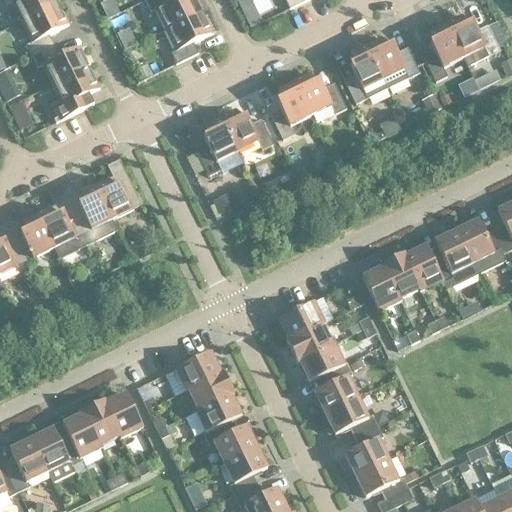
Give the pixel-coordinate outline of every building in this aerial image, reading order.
[(2,0),(5,6),(11,3),(21,24),(55,7),(51,0),(2,0)] [(175,0),(171,2),(169,0),(149,0),(144,3),(149,14),(155,11),(165,32),(200,15),(195,5),(197,4),(195,0),(175,0)] [(282,0),(288,11),(310,0),(282,0)] [(60,16),(55,7),(21,24),(31,44),(25,46),(31,58),(53,47),(48,37),(68,27),(62,15),(60,16)] [(256,14),(244,20),(248,29),(260,23),(256,14)] [(204,24),(200,15),(165,32),(175,52),(169,55),(175,66),(197,56),(192,45),(212,35),(206,23),(204,24)] [(461,18),(445,26),(462,60),(483,50),(487,59),(498,53),(486,28),(475,33),(470,24),(465,27),(461,18)] [(462,60),(445,26),(429,33),(434,42),(428,45),(433,54),(422,59),(434,85),(446,79),(442,70),(462,60)] [(381,40),(365,48),(386,91),(418,75),(406,50),(395,55),(391,46),(385,49),(381,40)] [(58,58),(53,47),(31,58),(36,70),(42,67),(52,87),(86,70),(82,61),(84,60),(78,48),(58,58)] [(386,91),(365,48),(349,56),(354,64),(348,67),(353,76),(342,81),(354,107),(386,91)] [(511,64),(510,60),(501,65),(507,77),(511,74),(511,64)] [(145,66),(133,72),(139,84),(151,78),(145,66)] [(91,80),(86,70),(52,87),(62,107),(53,112),(56,119),(53,121),(55,125),(92,107),(87,96),(99,90),(93,79),(91,80)] [(7,71),(0,74),(0,84),(1,87),(12,82),(7,71)] [(308,76),(292,84),(309,118),(329,109),(333,117),(345,111),(333,86),(322,91),(317,82),(312,85),(308,76)] [(309,118),(292,84),(276,92),(280,100),(275,103),(279,112),(269,117),(281,143),(293,137),(289,128),(309,118)] [(433,95),(421,102),(428,117),(441,110),(433,95)] [(22,103),(11,108),(17,119),(28,113),(22,103)] [(234,112),(219,120),(236,154),(256,144),(260,153),(272,147),(259,122),(248,127),(244,118),(239,121),(234,112)] [(236,154),(219,120),(203,127),(207,136),(202,139),(206,148),(195,153),(208,178),(219,173),(215,164),(236,154)] [(370,134),(364,136),(369,146),(378,142),(375,135),(370,134)] [(141,208),(118,162),(106,168),(112,181),(109,183),(108,181),(94,188),(111,222),(141,208)] [(71,185),(59,191),(87,247),(116,233),(111,222),(94,188),(80,194),(81,196),(77,198),(71,185)] [(262,185),(254,189),(258,196),(266,193),(262,185)] [(87,247),(59,191),(48,197),(54,210),(50,211),(49,209),(36,216),(52,251),(58,262),(87,247)] [(229,194),(212,202),(219,217),(236,208),(229,194)] [(511,204),(496,213),(503,227),(493,232),(504,255),(511,251),(511,204)] [(13,214),(1,219),(23,265),(52,251),(36,216),(22,223),(23,225),(19,227),(13,214)] [(0,276),(23,265),(1,219),(0,219),(0,276)] [(476,222),(455,233),(476,276),(504,263),(501,257),(504,255),(493,232),(483,237),(476,222)] [(476,276),(455,233),(433,243),(440,258),(431,263),(430,263),(440,284),(444,292),(476,276)] [(143,241),(125,250),(131,262),(149,253),(143,241)] [(423,248),(403,258),(402,259),(418,292),(417,292),(418,294),(440,284),(430,263),(431,263),(423,248)] [(379,267),(380,269),(382,269),(398,302),(399,301),(417,292),(418,292),(402,259),(403,258),(402,256),(379,267)] [(382,269),(380,269),(360,279),(378,314),(400,303),(399,301),(398,302),(382,269)] [(361,307),(357,299),(347,304),(351,312),(361,307)] [(476,304),(457,313),(461,322),(480,312),(476,304)] [(277,322),(287,342),(287,343),(320,327),(321,328),(323,327),(312,305),(277,322)] [(371,328),(367,319),(357,324),(361,332),(371,328)] [(442,319),(434,323),(439,333),(447,329),(442,319)] [(439,333),(434,323),(426,327),(430,337),(439,333)] [(287,343),(287,342),(285,343),(296,366),(298,365),(297,364),(330,347),(330,346),(321,328),(320,327),(287,343)] [(375,336),(371,328),(361,332),(365,341),(375,336)] [(410,347),(418,343),(414,333),(405,337),(410,347)] [(332,345),(330,346),(330,347),(297,364),(298,365),(308,385),(322,378),(322,377),(343,367),(332,345)] [(185,395),(187,394),(186,393),(220,376),(219,375),(209,355),(174,372),(185,395)] [(359,362),(347,368),(351,375),(362,369),(359,362)] [(345,365),(343,367),(322,377),(322,378),(327,388),(313,395),(323,416),(356,400),(346,380),(351,377),(345,365)] [(221,374),(219,375),(220,376),(186,393),(187,394),(196,412),(196,413),(230,397),(230,398),(232,397),(221,374)] [(124,395),(104,405),(103,406),(119,439),(118,439),(119,441),(141,430),(124,395)] [(196,413),(196,412),(194,413),(204,434),(205,435),(225,425),(240,418),(230,398),(230,397),(196,413)] [(151,400),(142,405),(146,413),(155,408),(151,400)] [(366,420),(356,400),(323,416),(333,437),(348,430),(353,440),(376,429),(371,418),(366,420)] [(80,414),(81,416),(82,416),(98,449),(100,448),(118,439),(119,439),(103,406),(104,405),(103,403),(80,414)] [(378,414),(371,417),(376,428),(386,423),(383,416),(378,414)] [(82,416),(81,416),(61,426),(68,441),(69,440),(79,461),(101,450),(100,448),(98,449),(82,416)] [(161,420),(152,425),(156,433),(165,428),(161,420)] [(205,435),(204,434),(202,436),(208,448),(212,445),(222,466),(255,449),(245,428),(230,435),(225,425),(205,435)] [(68,441),(61,426),(30,441),(46,474),(52,485),(72,475),(69,469),(81,463),(79,461),(69,440),(68,441)] [(169,436),(165,428),(156,433),(160,441),(169,436)] [(381,440),(376,429),(353,440),(358,450),(343,457),(354,478),(387,462),(377,442),(381,440)] [(511,444),(511,434),(511,433),(503,437),(508,447),(511,444)] [(46,474),(30,441),(9,452),(16,466),(6,471),(17,494),(28,489),(26,484),(46,474)] [(486,457),(481,448),(473,452),(477,462),(486,457)] [(266,471),(255,449),(222,466),(232,486),(227,488),(233,499),(256,487),(251,478),(266,471)] [(477,462),(473,452),(464,456),(469,466),(477,462)] [(397,482),(387,462),(354,478),(364,500),(379,493),(383,502),(397,496),(407,491),(406,488),(401,480),(397,482)] [(134,469),(139,479),(147,475),(142,465),(134,469)] [(0,497),(4,495),(6,500),(17,494),(6,471),(0,473),(0,497)] [(414,473),(401,479),(401,480),(406,488),(418,482),(414,473)] [(448,482),(443,473),(435,477),(440,486),(448,482)] [(122,475),(113,479),(118,489),(126,485),(122,475)] [(440,486),(435,477),(427,481),(431,490),(440,486)] [(118,489),(113,479),(105,483),(110,493),(118,489)] [(261,497),(256,487),(233,499),(233,501),(237,508),(238,510),(243,508),(244,511),(284,511),(286,511),(275,490),(261,497)] [(92,490),(85,493),(89,502),(96,499),(92,490)] [(412,501),(407,491),(397,496),(402,506),(412,501)] [(511,511),(511,492),(497,500),(502,511),(511,511)] [(389,511),(402,506),(397,496),(383,502),(375,506),(378,511),(389,511)] [(201,498),(190,503),(194,511),(198,511),(206,508),(201,498)] [(502,511),(497,500),(477,510),(477,511),(502,511)] [(233,501),(225,505),(228,511),(229,511),(237,508),(233,501)] [(473,501),(453,511),(477,511),(477,510),(473,501)]
